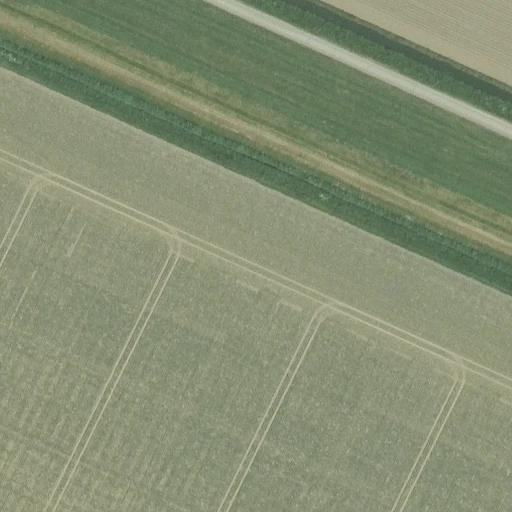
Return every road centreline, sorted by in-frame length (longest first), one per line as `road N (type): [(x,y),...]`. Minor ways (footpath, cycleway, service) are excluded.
road 1 (track): [(511,249),(0,19)]
road 2 (track): [(511,133),(215,0)]
